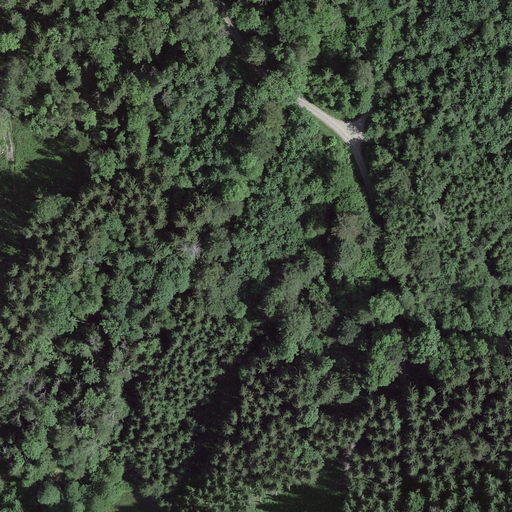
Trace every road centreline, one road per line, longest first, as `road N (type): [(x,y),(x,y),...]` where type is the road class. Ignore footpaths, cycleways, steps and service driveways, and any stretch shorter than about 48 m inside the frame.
road 1 (track): [(220,0),(263,70),(352,136),(400,327),(400,511)]
road 2 (track): [(0,41),(26,271),(20,320),(0,350)]
road 3 (track): [(352,136),(391,64),(469,36),(501,0)]
